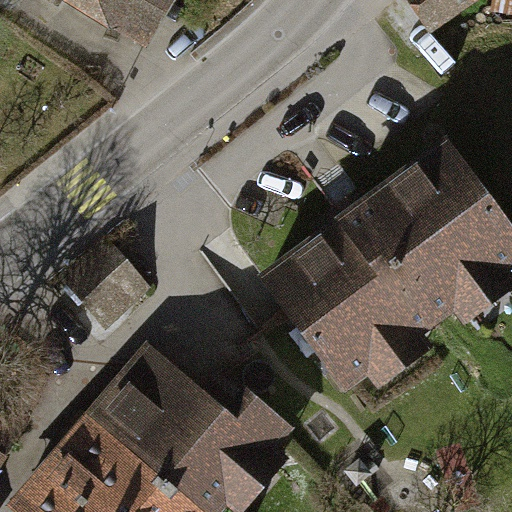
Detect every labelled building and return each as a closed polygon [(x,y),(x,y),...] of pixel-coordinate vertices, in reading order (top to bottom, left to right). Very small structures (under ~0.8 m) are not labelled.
[(50,0),(140,54),(172,0),(50,0)] [(402,0),(426,39),(488,0),(402,0)] [(511,0),(499,0),(497,12),(511,15),(511,0)] [(511,217),(447,136),(264,279),(351,390),(511,264),(511,217)] [(107,329),(151,286),(108,241),(64,285),(107,329)] [(150,343),(85,422),(192,511),(247,511),(281,472),(266,460),(296,424),(222,362),(202,386),(150,343)] [(192,511),(85,422),(0,511),(192,511)]
